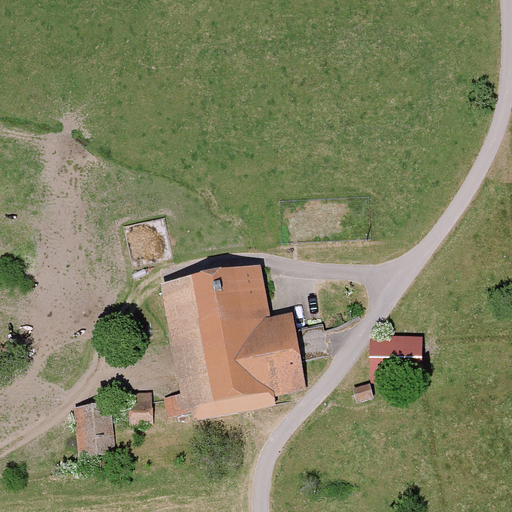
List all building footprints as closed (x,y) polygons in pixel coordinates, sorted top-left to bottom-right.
[(261,267),(160,284),(179,393),(164,396),(167,417),(191,413),(192,420),(276,406),(274,396),(306,391),(293,313),(269,317),(261,267)] [(422,337),(371,338),(371,383),(422,383),(422,337)] [(369,384),(352,389),(357,404),(374,399),(369,384)] [(151,395),(127,397),(129,426),(153,424),(151,395)] [(112,408),(75,410),(79,460),(115,458),(112,408)]
